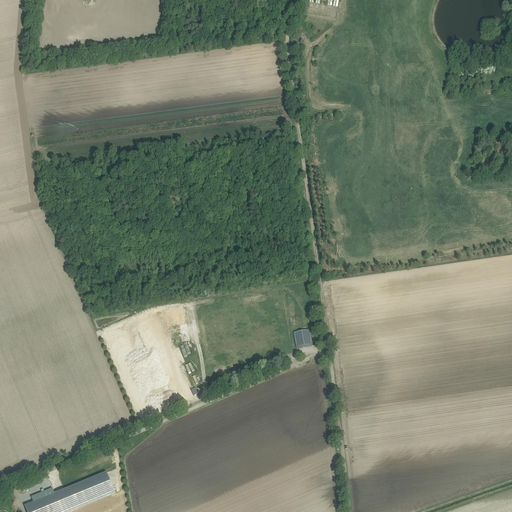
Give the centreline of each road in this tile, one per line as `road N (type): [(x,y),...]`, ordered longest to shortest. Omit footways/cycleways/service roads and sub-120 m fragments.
road 1 (track): [(351,511),(322,352),(326,324),(289,76),(292,0)]
road 2 (unclassified): [(0,492),(322,352)]
